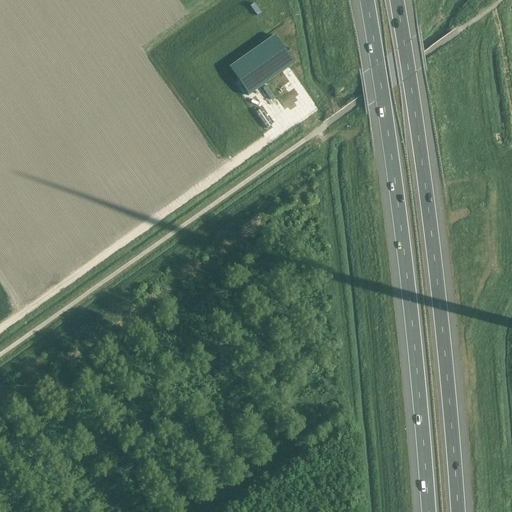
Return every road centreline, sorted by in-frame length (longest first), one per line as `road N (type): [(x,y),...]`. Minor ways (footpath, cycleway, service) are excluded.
road 1 (motorway): [(363,0),(401,231),(429,511)]
road 2 (motorway): [(461,511),(435,232),(399,0)]
